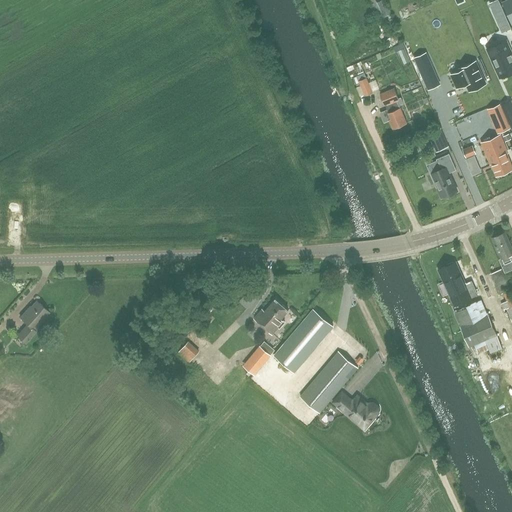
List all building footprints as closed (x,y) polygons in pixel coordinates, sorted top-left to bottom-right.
[(499,0),(492,0),(489,1),(502,31),(511,27),(499,0)] [(511,0),(508,0),(503,3),(511,23),(511,0)] [(511,55),(506,42),(488,50),(500,77),(511,71),(511,55)] [(429,60),(418,65),(422,74),(433,69),(429,60)] [(460,71),(451,75),(457,87),(466,83),(469,91),(485,83),(476,61),(459,69),(460,71)] [(365,73),(357,76),(365,95),(373,92),(365,73)] [(400,108),(399,105),(403,103),(401,97),(398,98),(394,88),(381,94),(381,95),(380,96),(382,99),(383,99),(385,104),(389,103),(392,111),(389,113),(391,119),(390,120),(393,128),(407,122),(401,108),(400,108)] [(496,103),(487,107),(498,132),(507,128),(496,103)] [(500,136),(482,143),(490,164),(492,163),(497,176),(511,169),(511,167),(506,153),(507,153),(501,137),(500,136)] [(473,145),(463,150),(466,158),(476,154),(473,145)] [(442,170),(432,174),(442,197),(456,190),(448,173),(455,170),(448,154),(437,159),(442,170)] [(482,172),(475,156),(466,160),(473,176),(482,172)] [(492,237),(501,258),(499,259),(505,272),(511,269),(511,262),(511,263),(508,256),(511,254),(511,246),(506,231),(492,237)] [(456,261),(438,268),(454,305),(477,295),(471,281),(466,283),(456,261)] [(511,292),(511,290),(511,289),(502,269),(490,274),(499,295),(503,293),(506,301),(501,304),(504,310),(506,308),(511,321),(511,292)] [(281,319),(284,315),(288,310),(275,299),(264,311),(262,309),(254,318),(272,334),(278,327),(279,329),(285,322),(283,320),(283,321),(281,319)] [(49,312),(37,301),(28,310),(28,309),(20,317),(28,324),(18,336),(26,343),(36,331),(34,329),(49,312)] [(471,303),(454,310),(469,346),(474,344),(496,335),(497,334),(487,312),(485,314),(477,317),(471,303)] [(294,372),(333,326),(313,309),(274,355),(294,372)] [(178,352),(189,362),(199,351),(188,341),(178,352)] [(254,373),(270,354),(261,346),(245,366),(250,370),(254,373)] [(338,351),(300,396),(320,413),(358,368),(338,351)] [(352,402),(342,393),(334,402),(345,411),(344,411),(356,421),(359,418),(367,425),(377,413),(377,412),(377,410),(377,408),(376,406),(374,404),(372,403),(370,404),(368,405),(367,406),(364,403),(364,402),(357,396),(352,402)]
